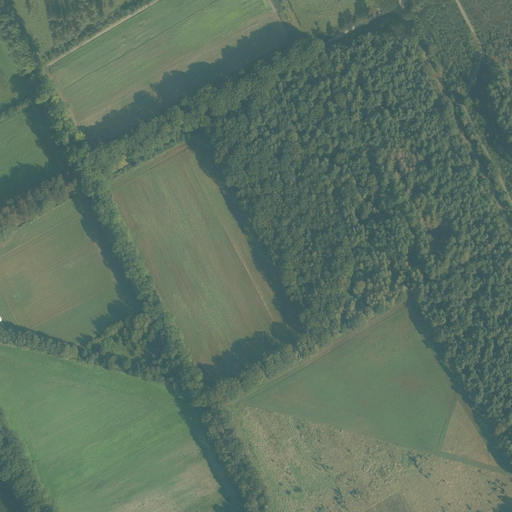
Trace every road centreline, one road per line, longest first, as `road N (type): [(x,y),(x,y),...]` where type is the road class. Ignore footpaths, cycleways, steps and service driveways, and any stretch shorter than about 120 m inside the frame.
road 1 (unclassified): [(0,225),(398,3)]
road 2 (track): [(82,171),(0,8)]
road 3 (track): [(89,184),(154,307)]
road 4 (track): [(450,107),(445,81),(429,68),(398,3)]
